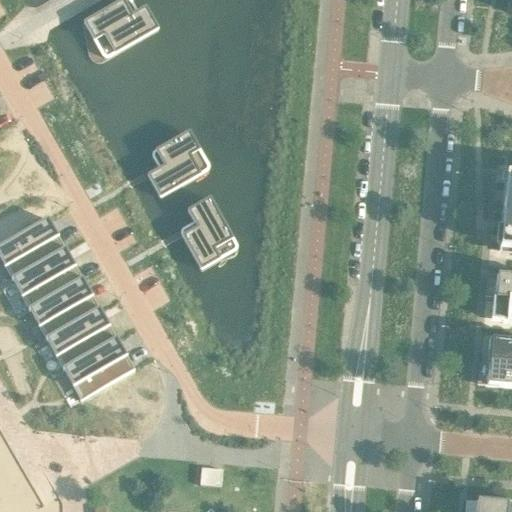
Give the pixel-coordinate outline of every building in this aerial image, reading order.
[(122,3),(85,25),(94,42),(104,36),(114,55),(136,43),(157,31),(145,10),(131,18),(122,3)] [(164,168),(147,178),(160,199),(177,189),(199,176),(188,158),(197,152),(188,136),(156,154),(164,168)] [(511,177),(506,177),(504,199),(499,252),(511,253),(511,177)] [(197,230),(183,238),(201,270),(218,261),(212,251),(231,240),(218,219),(219,219),(209,201),(188,213),(197,230)] [(47,221),(0,247),(0,263),(4,271),(11,267),(17,277),(10,281),(11,282),(65,252),(47,221)] [(65,252),(11,282),(21,300),(28,297),(34,307),(28,311),(28,312),(82,281),(65,252)] [(511,301),(511,279),(494,277),(492,300),(511,301)] [(82,281),(28,312),(39,330),(45,326),(52,337),(45,341),(45,342),(99,311),(82,281)] [(511,324),(511,301),(492,300),(490,323),(511,324)] [(99,311),(45,342),(56,360),(63,356),(69,367),(62,371),(62,372),(116,341),(99,311)] [(116,341),(62,372),(73,390),(80,386),(86,397),(79,401),(80,403),(134,372),(116,341)] [(511,344),(488,342),(486,365),(511,367),(511,344)] [(511,390),(511,367),(486,365),(484,388),(511,390)] [(199,487),(199,488),(220,489),(222,472),(221,472),(201,470),(199,487)] [(511,511),(511,506),(474,503),(473,511),(511,511)]
